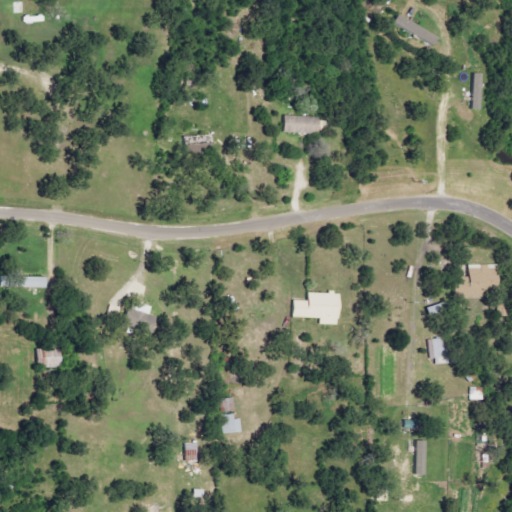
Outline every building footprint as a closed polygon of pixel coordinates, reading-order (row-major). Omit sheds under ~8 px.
[(393,26),(435,44),(439,35),(397,17),(393,26)] [(472,109),(481,109),(482,74),(473,73),(472,109)] [(318,117),(284,116),(284,133),(318,135),(318,117)] [(495,265),(468,265),(468,277),(454,278),(455,299),(496,298),(495,265)] [(0,287),(46,289),(46,278),(0,276),(0,287)] [(293,301),(293,318),(319,319),(319,325),(338,326),(340,294),(308,292),(307,301),(293,301)] [(149,315),(151,307),(130,301),(123,327),(151,336),(156,317),(149,315)] [(448,339),(430,339),(430,364),(449,364),(448,339)] [(61,368),(61,349),(36,350),(37,369),(61,368)] [(241,433),(240,416),(222,417),(222,434),(241,433)]
